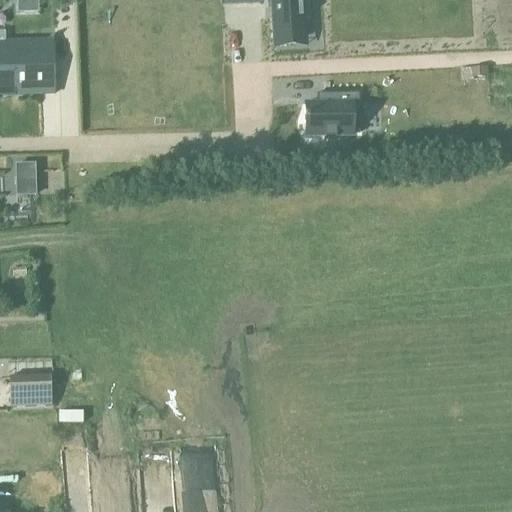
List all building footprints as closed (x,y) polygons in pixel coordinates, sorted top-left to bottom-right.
[(302,0),(272,0),(273,40),(304,39),(304,22),(308,21),(308,3),(303,3),(302,0)] [(13,41),(0,41),(0,97),(14,97),(13,41)] [(53,42),(14,43),(16,96),(55,95),(53,42)] [(474,79),(487,78),(487,69),(473,69),(474,79)] [(126,111),(140,112),(141,73),(126,73),(126,111)] [(323,141),(325,141),(325,138),(334,137),(334,140),(336,140),(336,138),(351,138),(351,135),(359,135),(358,95),(323,96),(323,106),(316,106),(305,106),(305,118),(304,118),(304,122),(306,122),(306,138),(323,138),(323,141)] [(34,166),(15,166),(16,181),(16,196),(35,196),(35,181),(34,166)] [(10,409),(51,408),(50,377),(8,379),(10,409)] [(208,511),(207,454),(188,454),(189,511),(208,511)] [(104,458),(103,499),(122,499),(122,458),(104,458)]
